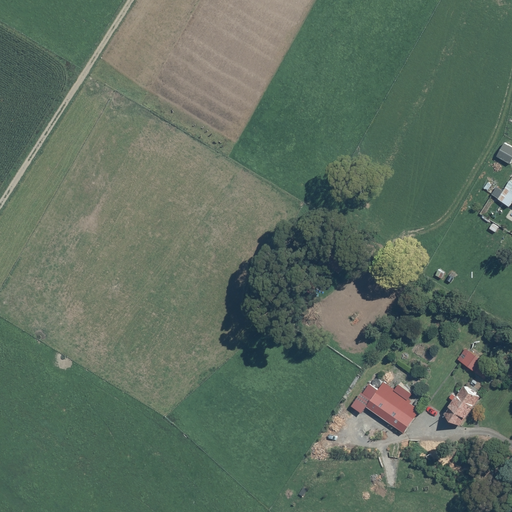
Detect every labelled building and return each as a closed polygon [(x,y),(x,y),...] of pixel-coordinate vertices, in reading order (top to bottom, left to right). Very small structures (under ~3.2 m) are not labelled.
[(511,145),(507,143),(499,157),(511,164),(511,163),(511,145)] [(511,206),(511,205),(511,179),(500,200),(511,206)] [(344,273),(354,254),(340,246),(330,266),(344,273)] [(470,352),(463,362),(477,372),(484,362),(470,352)] [(375,399),(370,407),(407,433),(423,410),(409,400),(414,393),(401,384),(398,389),(386,381),(380,388),(372,382),(365,392),(375,399)] [(468,386),(447,414),(462,425),(483,398),(468,386)]
